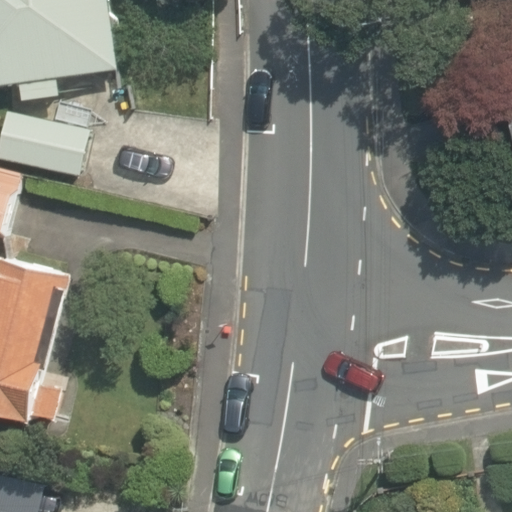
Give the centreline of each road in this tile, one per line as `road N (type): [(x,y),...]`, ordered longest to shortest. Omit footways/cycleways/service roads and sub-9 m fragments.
road 1 (tertiary): [(302,0),(310,62),(298,369)]
road 2 (tertiary): [(298,369),(511,336)]
road 3 (tertiary): [(298,369),(264,511)]
